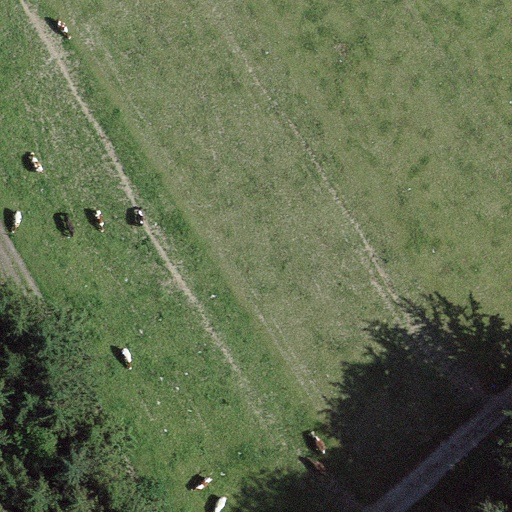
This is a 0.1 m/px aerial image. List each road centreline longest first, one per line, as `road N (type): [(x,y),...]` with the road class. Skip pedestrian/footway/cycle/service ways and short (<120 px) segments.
road 1 (track): [(238,511),(0,126)]
road 2 (track): [(511,381),(352,511)]
